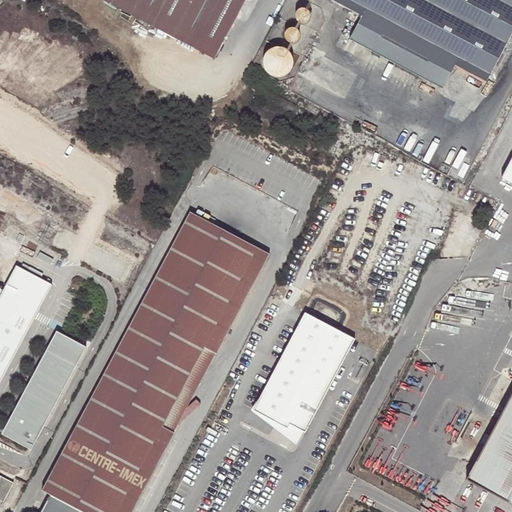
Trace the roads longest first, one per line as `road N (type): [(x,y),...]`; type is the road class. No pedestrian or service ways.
road 1 (track): [(286,306),(357,172),(465,202),(471,212),(456,246)]
road 2 (track): [(386,308),(434,192)]
